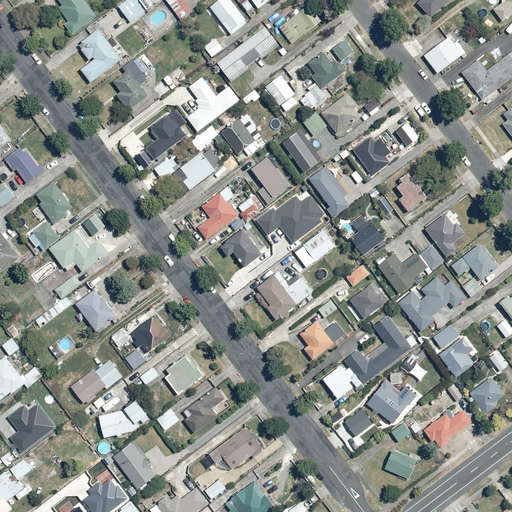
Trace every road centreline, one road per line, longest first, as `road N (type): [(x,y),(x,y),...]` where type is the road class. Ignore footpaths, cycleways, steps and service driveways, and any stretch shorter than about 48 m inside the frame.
road 1 (residential): [(0,35),(364,511)]
road 2 (residential): [(511,210),(350,0)]
